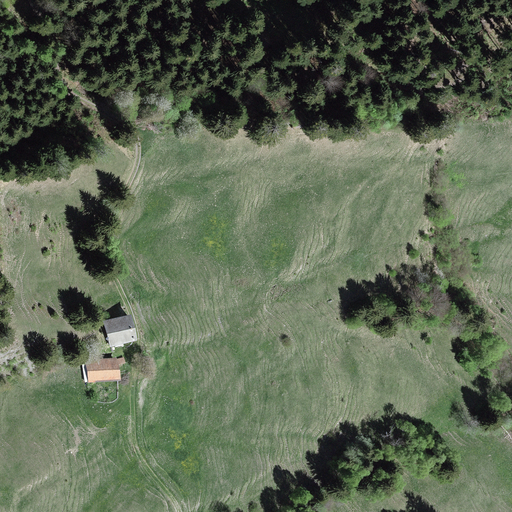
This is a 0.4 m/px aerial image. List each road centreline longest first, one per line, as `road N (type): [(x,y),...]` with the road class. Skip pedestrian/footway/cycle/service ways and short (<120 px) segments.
road 1 (track): [(65,90),(128,125),(137,140),(137,163),(106,251),(136,332),(134,446),(178,511)]
road 2 (track): [(242,0),(411,85)]
